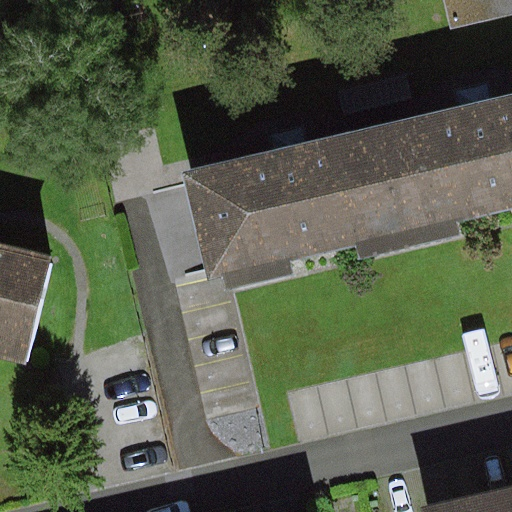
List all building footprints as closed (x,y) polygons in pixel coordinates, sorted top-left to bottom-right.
[(511,0),(449,0),(456,33),(511,21),(511,0)] [(405,74),(340,89),(346,115),(411,99),(405,74)] [(511,95),(386,126),(410,231),(511,206),(511,95)] [(410,231),(386,126),(188,172),(212,277),(410,231)] [(54,264),(0,251),(0,358),(31,365),(54,264)] [(511,511),(511,490),(429,511),(428,511),(511,511)]
